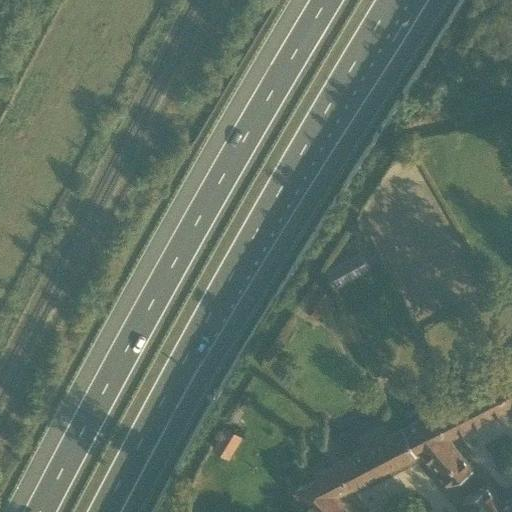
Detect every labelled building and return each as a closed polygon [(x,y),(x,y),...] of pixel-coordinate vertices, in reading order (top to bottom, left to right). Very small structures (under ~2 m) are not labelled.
[(360,251),(325,270),(334,286),(368,267),(360,251)] [(321,297),(329,302),(332,297),(316,286),(303,307),(311,312),(321,297)] [(508,394),(511,390),(511,369),(459,397),(471,421),(511,400),(508,394)] [(417,449),(423,445),(448,432),(471,421),(459,397),(419,417),(405,424),(417,449)] [(351,452),(370,473),(417,449),(405,424),(351,452)] [(229,438),(237,443),(241,436),(225,426),(212,448),(220,453),(229,438)] [(474,464),(448,432),(423,445),(451,478),(474,464)] [(330,433),(320,441),(330,454),(341,445),(330,433)] [(298,486),(321,511),(340,494),(336,490),(370,473),(351,452),(316,470),(319,475),(298,486)] [(465,495),(478,511),(511,511),(511,510),(504,500),(488,481),(465,495)] [(357,511),(340,494),(321,511),(357,511)]
